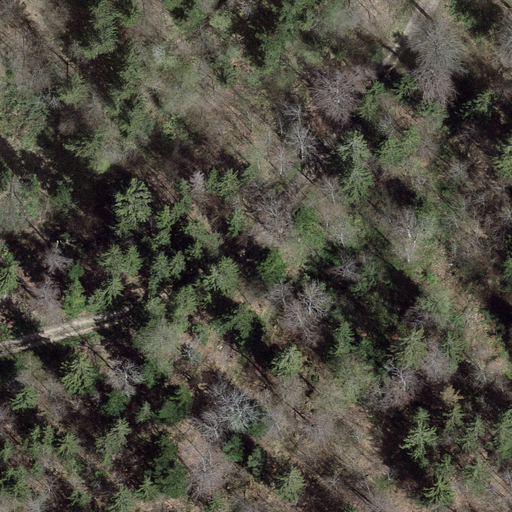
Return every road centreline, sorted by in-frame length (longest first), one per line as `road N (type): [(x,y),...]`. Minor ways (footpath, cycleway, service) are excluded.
road 1 (track): [(0,349),(198,290),(243,254),(319,168),(426,0)]
road 2 (track): [(511,198),(400,51)]
